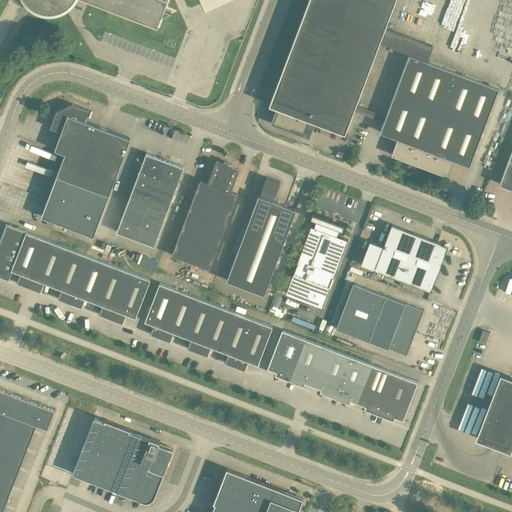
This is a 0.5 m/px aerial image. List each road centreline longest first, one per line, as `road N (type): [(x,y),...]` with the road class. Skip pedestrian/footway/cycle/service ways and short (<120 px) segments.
road 1 (residential): [(336,482),(375,495),(404,479),(499,234)]
road 2 (residential): [(231,132),(499,234)]
road 3 (residential): [(0,148),(19,95),(48,73),(83,77),(231,132)]
road 4 (residential): [(0,351),(207,431)]
road 5 (unknown): [(511,339),(488,361),(460,424),(465,442),(511,461)]
road 6 (residential): [(231,132),(279,0)]
road 7 (residential): [(207,431),(336,482)]
